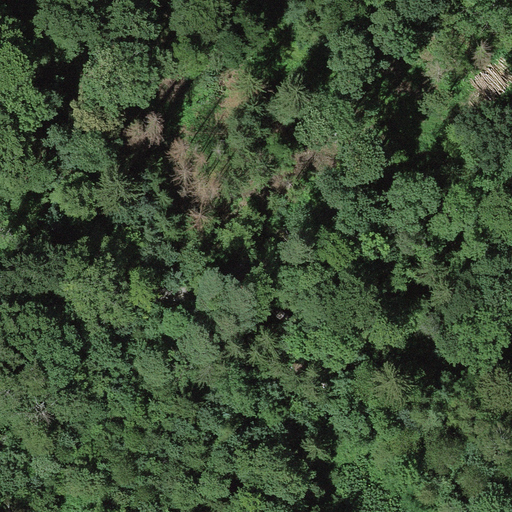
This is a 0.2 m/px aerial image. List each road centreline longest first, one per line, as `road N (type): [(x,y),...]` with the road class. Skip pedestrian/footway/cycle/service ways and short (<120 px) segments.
road 1 (track): [(511,115),(449,168),(291,225),(237,271),(186,294),(142,291),(0,229)]
road 2 (track): [(0,20),(239,38),(320,59),(370,83),(386,102),(404,148),(406,186)]
